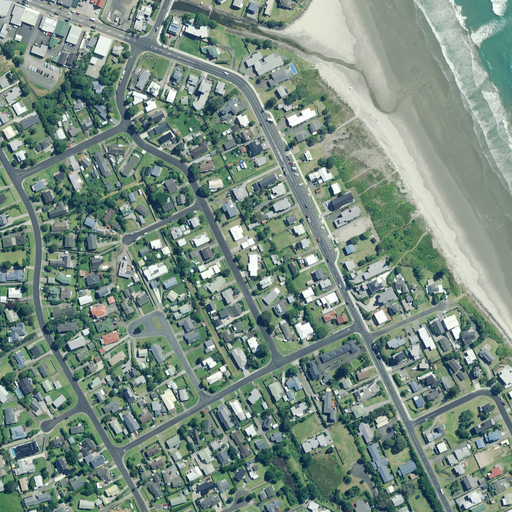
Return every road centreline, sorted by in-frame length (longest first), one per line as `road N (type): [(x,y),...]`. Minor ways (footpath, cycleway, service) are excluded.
road 1 (secondary): [(360,325),(247,91),(148,45)]
road 2 (residential): [(85,404),(39,314),(35,223),(14,179)]
road 3 (residential): [(280,363),(203,203)]
road 4 (residential): [(408,426),(484,391),(511,431)]
road 5 (residential): [(14,179),(128,124)]
